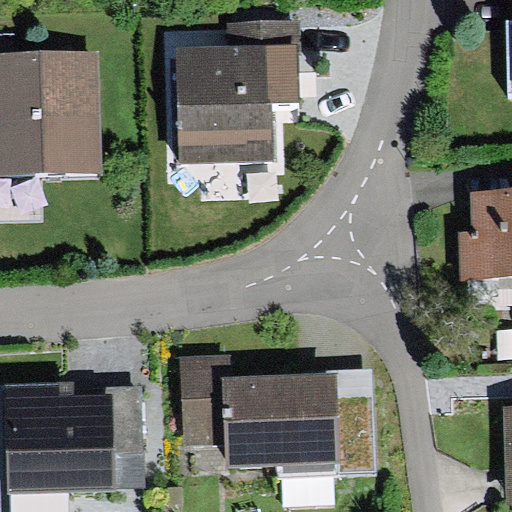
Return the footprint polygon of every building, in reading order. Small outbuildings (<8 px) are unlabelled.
[(169,65),(172,161),(265,158),(263,103),(297,102),(295,29),(222,31),(223,64),(169,65)] [(0,188),(91,186),(88,69),(0,71),(0,188)] [(511,211),(470,214),(476,296),(511,293),(511,211)] [(222,447),(223,492),(340,489),(337,391),(230,394),(229,360),(172,362),(175,448),(222,447)] [(381,458),(378,371),(346,372),(348,459),(381,458)] [(4,402),(7,504),(126,501),(123,399),(4,402)] [(511,511),(511,426),(501,427),(505,511),(511,511)]
